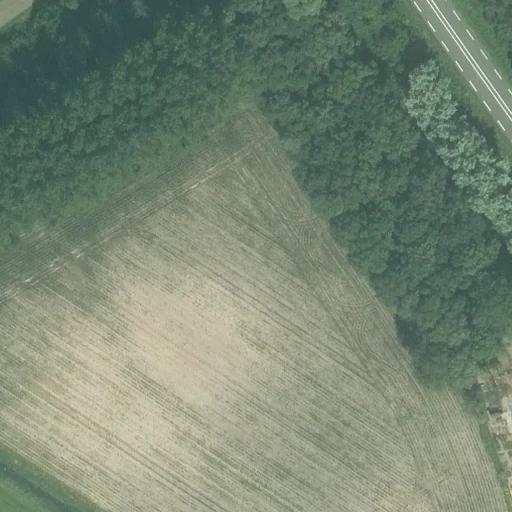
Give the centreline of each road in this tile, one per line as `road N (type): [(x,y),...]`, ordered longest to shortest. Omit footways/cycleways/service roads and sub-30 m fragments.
road 1 (unclassified): [(0,123),(207,21),(264,15),(306,50),(351,107),(511,346)]
road 2 (primary): [(434,0),(511,111)]
